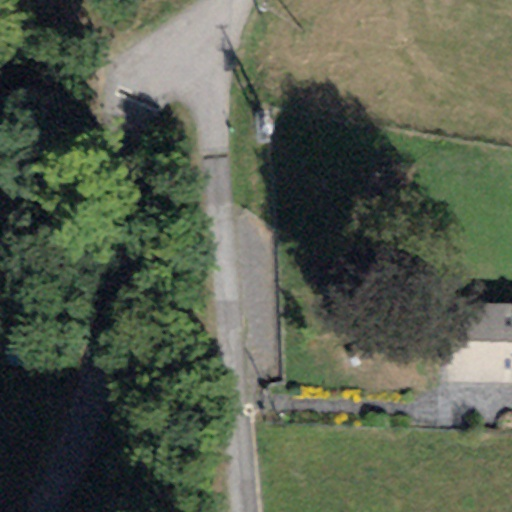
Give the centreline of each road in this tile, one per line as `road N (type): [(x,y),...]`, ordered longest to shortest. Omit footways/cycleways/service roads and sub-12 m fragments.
road 1 (unclassified): [(43,511),(82,428),(115,318),(129,95),(218,10)]
road 2 (unclassified): [(218,10),(211,110),(243,511)]
